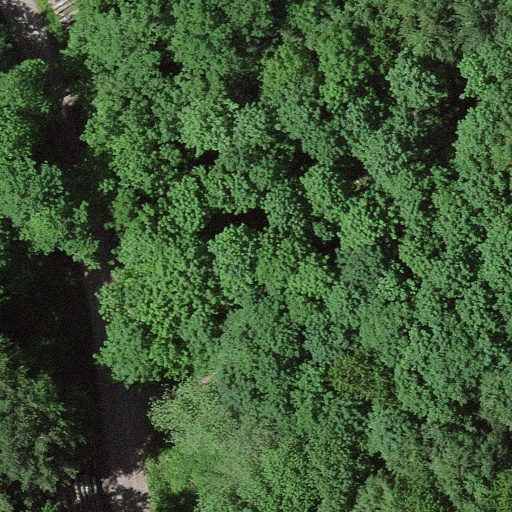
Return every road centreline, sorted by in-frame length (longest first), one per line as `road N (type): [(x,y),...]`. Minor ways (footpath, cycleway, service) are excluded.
road 1 (track): [(130,511),(102,283),(75,158),(17,0)]
road 2 (track): [(121,418),(511,107)]
